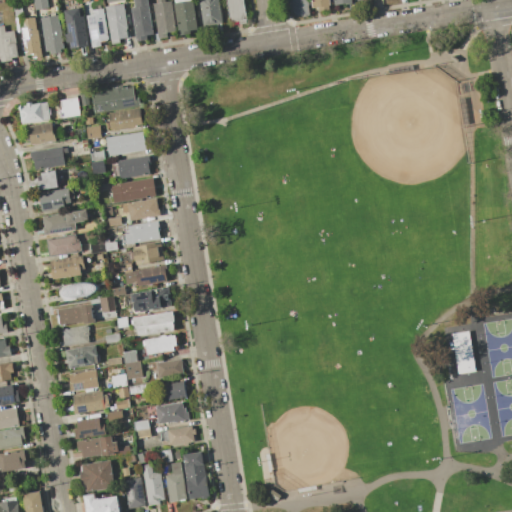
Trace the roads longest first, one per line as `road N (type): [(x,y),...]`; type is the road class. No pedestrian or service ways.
road 1 (residential): [(159,61),(232,511)]
road 2 (residential): [(0,149),(63,511)]
road 3 (residential): [(159,61),(490,7)]
road 4 (residential): [(0,87),(159,61)]
road 5 (residential): [(490,7),(511,145)]
